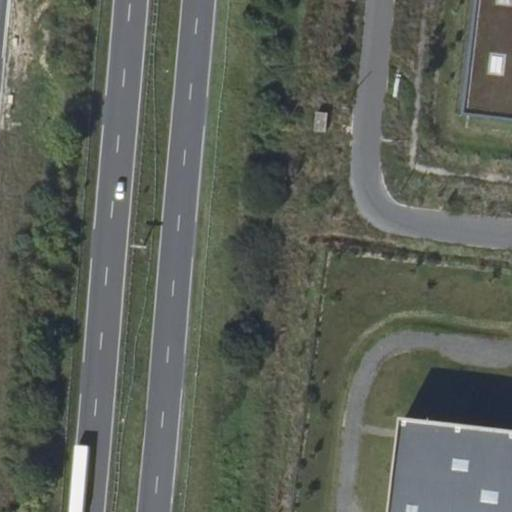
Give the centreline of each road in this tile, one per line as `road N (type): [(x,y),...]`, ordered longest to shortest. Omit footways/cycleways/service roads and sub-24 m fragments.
road 1 (primary): [(154,511),(199,0)]
road 2 (primary): [(131,0),(87,511)]
road 3 (unclassified): [(376,0),(361,196),(392,226),(511,239)]
